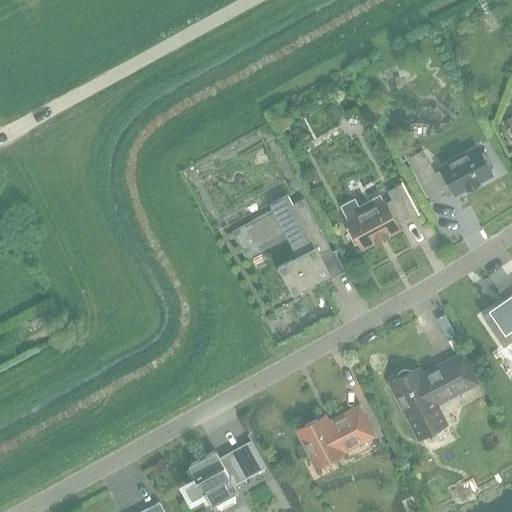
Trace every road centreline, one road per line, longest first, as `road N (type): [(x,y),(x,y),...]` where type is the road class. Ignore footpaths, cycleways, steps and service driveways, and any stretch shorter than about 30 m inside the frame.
road 1 (residential): [(24,511),(358,327),(511,220)]
road 2 (residential): [(0,144),(267,0)]
